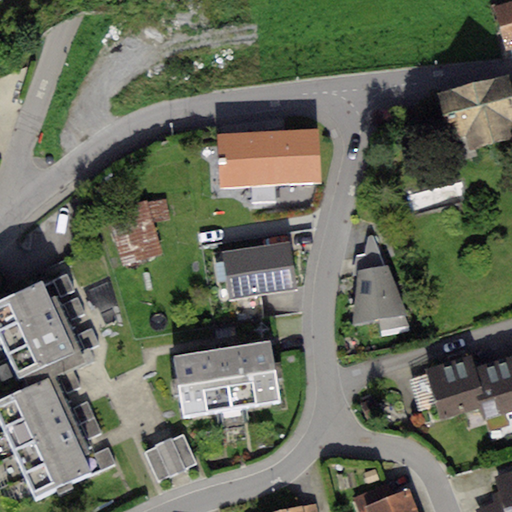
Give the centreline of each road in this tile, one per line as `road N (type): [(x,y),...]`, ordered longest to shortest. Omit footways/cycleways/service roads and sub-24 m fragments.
road 1 (residential): [(358,89),(167,112),(2,225)]
road 2 (residential): [(328,381),(322,303),(360,124),(358,89)]
road 3 (unclassified): [(2,225),(72,0)]
road 4 (residential): [(328,381),(511,329)]
road 5 (residential): [(172,511),(277,476),(330,430)]
road 6 (residential): [(511,65),(358,89)]
road 7 (residential): [(330,430),(411,454),(435,481),(447,511)]
